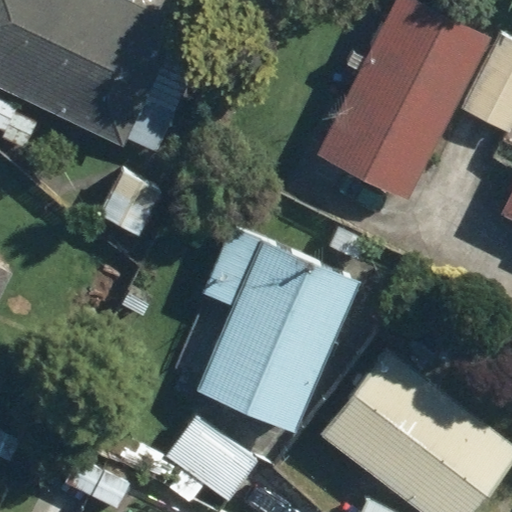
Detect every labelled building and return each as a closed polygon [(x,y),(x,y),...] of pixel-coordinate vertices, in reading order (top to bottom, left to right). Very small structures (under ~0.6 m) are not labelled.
[(0,0),(0,133),(24,145),(42,107),(122,145),(127,135),(156,149),(193,69),(165,55),(181,21),(136,0),(0,0)] [(260,0),(190,0),(189,4),(245,32),(260,0)] [(456,101),(486,40),(406,0),(388,0),(313,151),(407,198),(456,101)] [(511,116),(511,36),(493,27),(486,40),(456,101),(507,127),(511,116)] [(97,214),(137,231),(158,183),(119,165),(97,214)] [(511,222),(511,181),(495,214),(511,222)] [(265,418),(247,435),(273,462),(299,438),(293,431),(360,283),(330,269),(326,279),(302,268),(306,257),(258,235),(253,246),(230,235),(202,296),(230,308),(194,387),(265,418)] [(0,266),(0,296),(12,273),(0,266)] [(473,511),(511,464),(511,441),(384,338),(313,426),(376,477),(358,511),(473,511)] [(193,412),(162,453),(134,432),(120,451),(189,503),(194,497),(214,511),(218,511),(257,460),(193,412)] [(63,445),(49,474),(29,511),(75,511),(85,493),(115,508),(129,479),(63,445)]
